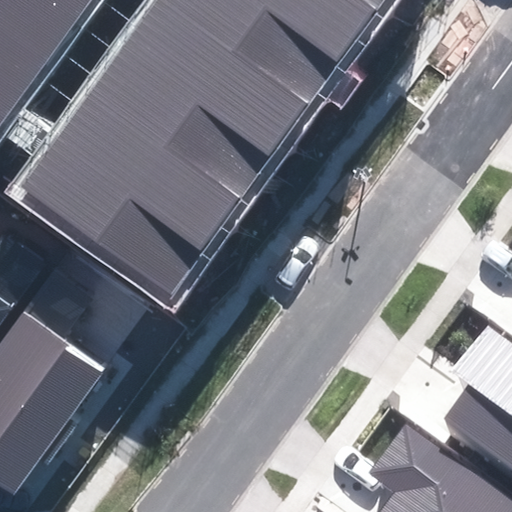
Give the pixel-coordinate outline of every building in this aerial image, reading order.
[(0,0),(0,134),(94,0),(0,0)] [(153,0),(12,200),(170,311),(389,0),(153,0)] [(0,301),(0,322),(10,309),(0,301)] [(101,370),(25,315),(0,348),(0,482),(12,491),(101,370)] [(511,346),(485,326),(453,368),(471,382),(443,419),(511,471),(511,346)] [(511,511),(511,502),(410,426),(374,474),(399,492),(384,511),(511,511)]
